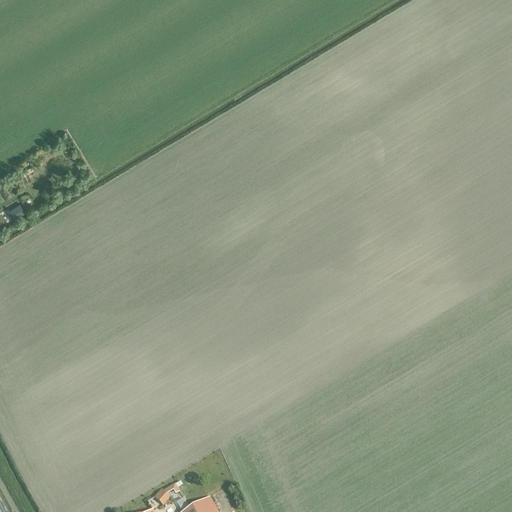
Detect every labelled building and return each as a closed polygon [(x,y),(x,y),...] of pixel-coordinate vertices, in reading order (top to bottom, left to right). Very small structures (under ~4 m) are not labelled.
[(8,199),(16,211),(29,203),(21,191),(8,199)] [(10,201),(5,202),(7,212),(13,210),(10,201)] [(21,220),(9,226),(13,231),(24,225),(21,220)] [(154,499),(163,506),(170,499),(162,491),(154,499)] [(187,491),(181,495),(185,502),(191,498),(187,491)] [(184,511),(217,511),(209,498),(184,511)]
